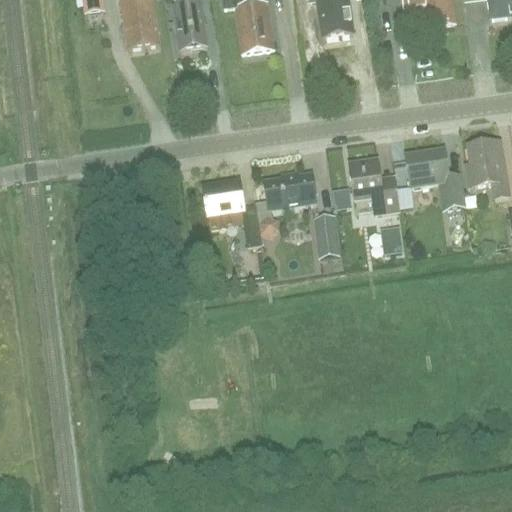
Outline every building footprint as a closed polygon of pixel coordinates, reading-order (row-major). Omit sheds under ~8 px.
[(107,13),(106,0),(84,0),(85,15),(107,13)] [(127,55),(159,50),(151,0),(128,0),(119,2),(127,55)] [(173,12),(180,56),(206,52),(198,0),(189,0),(191,9),(173,12)] [(221,0),(223,14),(234,13),(241,59),(274,54),(267,7),(250,9),(249,0),(221,0)] [(322,43),(352,39),(347,1),(334,3),(333,0),(320,0),(321,5),(316,5),(322,43)] [(401,0),(404,20),(421,18),(423,32),(454,28),(450,0),(401,0)] [(511,0),(485,0),(489,24),(511,21),(511,0)] [(494,204),(508,202),(499,147),(468,152),(474,191),(492,189),(494,204)] [(465,212),(463,203),(460,179),(448,181),(444,156),(404,162),(409,193),(438,189),(442,215),(465,212)] [(398,216),(397,208),(394,190),(380,191),(377,166),(349,170),(354,209),(373,206),(374,219),(398,216)] [(268,216),(314,209),(310,180),(297,182),(296,178),(289,179),(290,183),(264,188),(268,216)] [(202,193),(207,221),(208,234),(242,229),(246,253),(261,251),(255,211),(243,213),(239,187),(202,193)] [(317,264),(329,262),(331,274),(340,273),(339,261),(334,221),(312,225),(317,264)] [(402,259),(399,236),(383,237),(386,261),(402,259)] [(117,283),(139,280),(137,266),(137,264),(114,267),(115,270),(117,283)]
